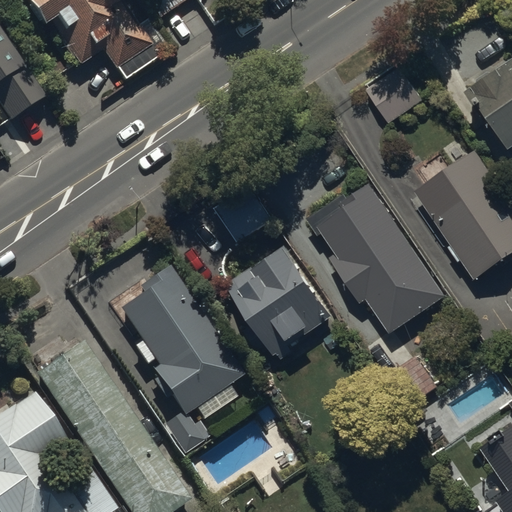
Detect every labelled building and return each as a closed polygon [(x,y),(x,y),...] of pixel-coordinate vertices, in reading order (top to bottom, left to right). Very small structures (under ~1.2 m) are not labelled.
[(127,13),(117,0),(28,0),(34,7),(27,12),(45,38),(58,29),(62,34),(55,38),(79,73),(102,58),(124,89),(159,64),(127,13)] [(192,0),(143,0),(160,23),(192,0)] [(0,37),(0,105),(14,126),(58,96),(39,69),(27,77),(0,37)] [(400,71),(366,95),(390,129),(424,105),(400,71)] [(511,73),(499,82),(495,77),(478,88),(483,94),(471,102),(511,162),(511,73)] [(511,207),(478,158),(418,199),(479,287),(511,264),(511,207)] [(246,179),(209,204),(239,250),(276,225),(246,179)] [(448,302),(373,191),(351,205),(347,199),(309,225),(321,243),(323,241),(337,261),(332,264),(362,308),(369,303),(393,339),(448,302)] [(237,291),(230,295),(247,321),(237,328),(256,357),(266,351),(275,365),(281,361),(283,365),(300,353),(298,350),(333,327),(284,252),(234,285),(237,291)] [(146,301),(121,318),(141,349),(135,354),(148,373),(156,368),(159,373),(153,377),(184,424),(197,416),(204,427),(236,405),(228,392),(244,382),(172,273),(141,293),(146,301)] [(127,511),(181,511),(190,506),(76,342),(31,373),(127,511)] [(68,453),(31,398),(0,418),(0,511),(116,511),(80,457),(58,472),(52,463),(68,453)] [(511,511),(511,425),(479,448),(509,492),(484,510),(485,511),(511,511)] [(461,459),(446,439),(431,450),(445,470),(461,459)]
